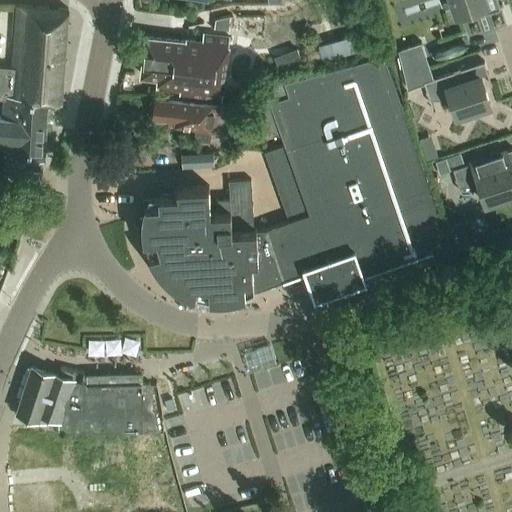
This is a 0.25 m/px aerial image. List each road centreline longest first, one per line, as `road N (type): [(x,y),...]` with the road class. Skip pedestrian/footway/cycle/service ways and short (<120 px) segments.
road 1 (residential): [(293,329),(196,327),(161,317),(71,236)]
road 2 (tertiary): [(71,236),(111,0)]
road 3 (residential): [(293,329),(511,249)]
road 4 (residential): [(381,511),(325,355),(293,329)]
road 5 (tertiary): [(0,361),(71,236)]
